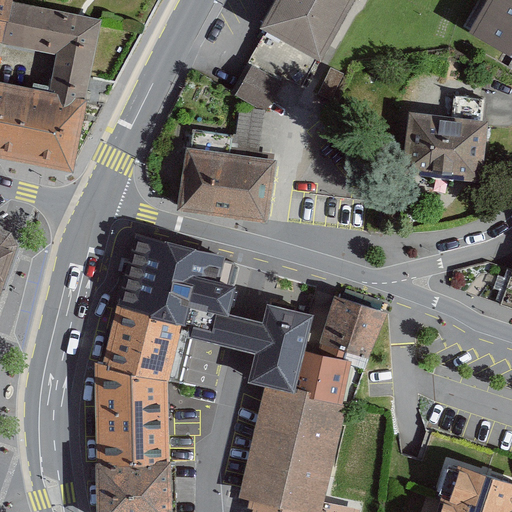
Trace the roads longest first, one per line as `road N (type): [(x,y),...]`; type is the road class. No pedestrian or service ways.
road 1 (primary): [(94,205),(48,399),(59,511)]
road 2 (residential): [(264,244),(222,432),(209,457),(213,511)]
road 3 (primary): [(194,0),(94,205)]
road 4 (residential): [(264,244),(94,205)]
road 5 (residential): [(511,333),(376,277)]
road 6 (residential): [(511,240),(376,277)]
